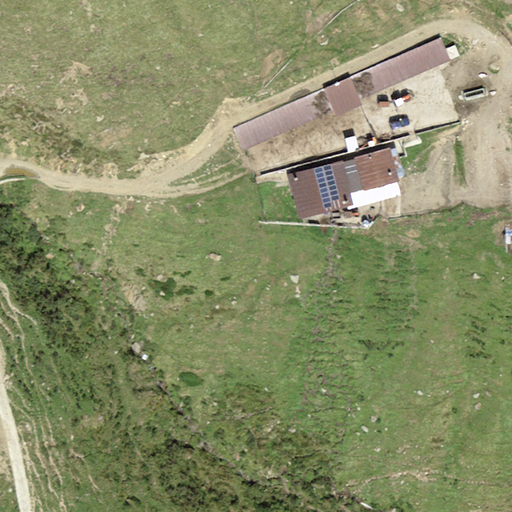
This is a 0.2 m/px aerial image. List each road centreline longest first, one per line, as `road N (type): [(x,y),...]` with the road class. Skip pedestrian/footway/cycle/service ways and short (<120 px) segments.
road 1 (track): [(0,235),(227,104),(443,15)]
road 2 (track): [(28,511),(0,366)]
